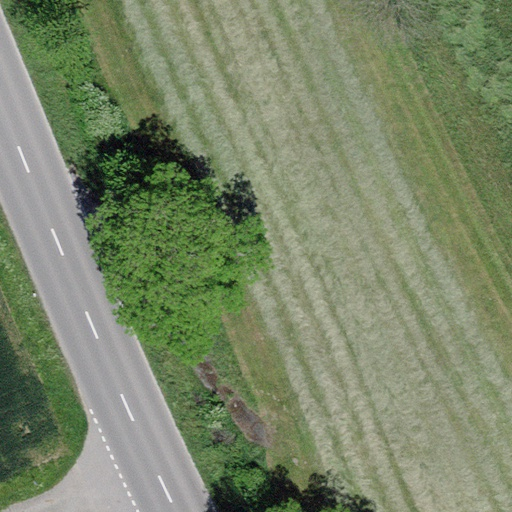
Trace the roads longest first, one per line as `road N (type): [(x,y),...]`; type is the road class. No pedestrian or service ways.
road 1 (tertiary): [(181,511),(0,85)]
road 2 (track): [(20,511),(156,457)]
